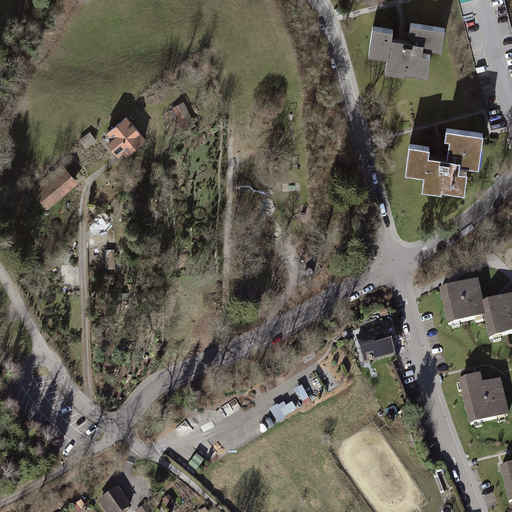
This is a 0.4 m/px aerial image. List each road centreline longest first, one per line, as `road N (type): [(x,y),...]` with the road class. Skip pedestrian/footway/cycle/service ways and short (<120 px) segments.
road 1 (residential): [(120,431),(171,380),(395,268)]
road 2 (residential): [(395,268),(316,0)]
road 3 (residential): [(475,511),(395,268)]
road 4 (residential): [(0,270),(64,384),(88,412),(120,431)]
road 5 (residential): [(395,268),(471,221),(511,184)]
road 6 (residential): [(0,503),(65,473),(120,431)]
